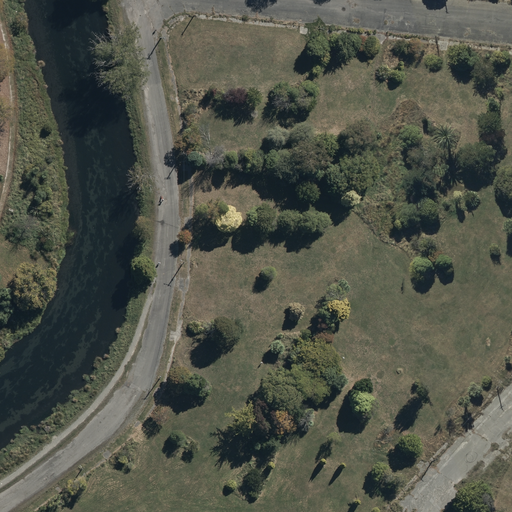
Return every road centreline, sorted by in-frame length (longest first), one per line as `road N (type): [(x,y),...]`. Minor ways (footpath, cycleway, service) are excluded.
road 1 (track): [(0,504),(124,401),(155,324),(168,201),(137,0)]
road 2 (track): [(287,0),(511,23)]
road 3 (track): [(418,511),(511,408)]
